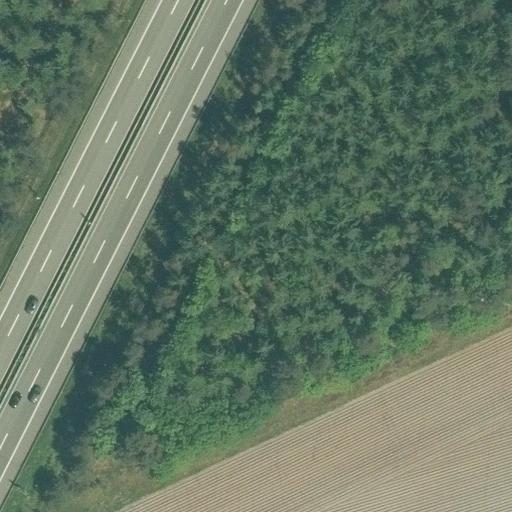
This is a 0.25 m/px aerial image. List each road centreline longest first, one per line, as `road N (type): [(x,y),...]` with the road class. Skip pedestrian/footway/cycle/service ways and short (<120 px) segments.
road 1 (motorway): [(0,448),(228,0)]
road 2 (motorway): [(179,0),(0,352)]
road 3 (unclassified): [(511,339),(156,511)]
